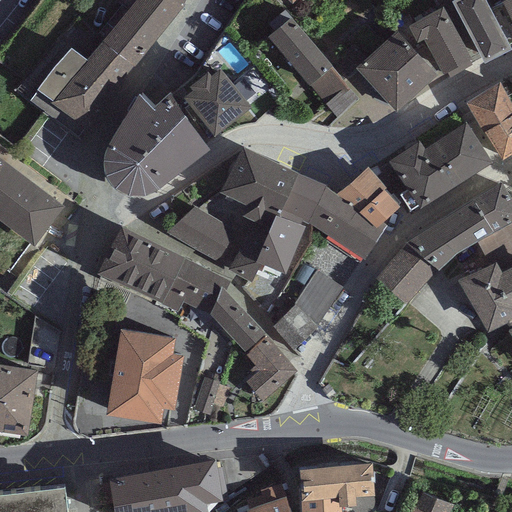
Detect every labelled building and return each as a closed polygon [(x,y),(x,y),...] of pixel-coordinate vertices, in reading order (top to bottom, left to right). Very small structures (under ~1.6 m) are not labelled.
[(137,0),(86,63),(71,52),(28,104),(78,138),(130,68),(183,10),(185,0),(137,0)] [(482,0),(461,0),(451,5),(483,66),(510,52),(482,0)] [(511,0),(501,6),(511,27),(511,0)] [(442,10),(408,28),(417,46),(425,42),(443,76),(470,62),(442,10)] [(337,119),(359,100),(290,20),(268,39),(337,119)] [(396,115),(436,77),(395,33),(355,71),(396,115)] [(213,138),(251,109),(220,71),(210,78),(208,75),(189,90),(192,94),(183,101),(213,138)] [(466,106),(484,136),(511,117),(511,108),(498,86),(466,106)] [(209,153),(170,98),(154,114),(139,98),(107,150),(102,165),(106,180),(115,192),(127,199),(143,199),(157,193),(209,153)] [(511,117),(484,136),(502,163),(511,156),(511,117)] [(424,150),(450,191),(491,166),(463,124),(424,150)] [(0,160),(39,190),(51,174),(0,135),(0,160)] [(450,191),(424,150),(419,143),(387,164),(418,213),(450,191)] [(297,175),(242,149),(220,195),(242,206),(237,216),(259,226),(265,213),(277,219),(281,211),(297,175)] [(0,223),(29,245),(33,249),(63,208),(39,190),(0,160),(0,223)] [(368,169),(336,196),(359,213),(383,192),(386,190),(368,169)] [(511,223),(511,204),(500,185),(404,245),(376,282),(406,306),(438,271),(455,254),(511,223)] [(383,192),(359,213),(376,230),(384,224),(399,209),(383,192)] [(215,265),(234,231),(195,208),(166,233),(164,240),(215,265)] [(0,263),(10,271),(29,245),(0,223),(0,263)] [(185,259),(120,228),(96,276),(161,306),(185,259)] [(231,283),(185,259),(161,306),(176,313),(182,303),(209,315),(221,289),(225,291),(231,283)] [(494,263),(457,282),(485,336),(511,322),(511,270),(501,276),(494,263)] [(343,288),(316,271),(295,305),(317,326),(343,288)] [(244,354),(265,335),(225,291),(221,289),(209,315),(244,354)] [(293,351),(317,326),(295,305),(273,328),(293,351)] [(175,342),(120,333),(106,418),(160,427),(163,411),(174,413),(183,359),(172,357),(175,342)] [(261,402),(297,372),(267,337),(246,356),(259,370),(244,383),(261,402)] [(0,366),(0,435),(27,440),(37,372),(0,366)] [(214,449),(109,466),(116,511),(152,511),(207,503),(205,492),(221,490),(214,449)] [(372,453),(299,457),(300,490),(338,488),(338,497),(341,497),(356,497),(356,488),(374,487),(372,453)] [(67,511),(65,481),(0,487),(0,511),(67,511)] [(412,499),(406,511),(448,511),(454,499),(422,486),(415,500),(412,499)] [(338,497),(338,488),(300,490),(301,511),(342,510),(341,497),(338,497)] [(292,511),(286,490),(246,502),(247,506),(248,511),(292,511)]
